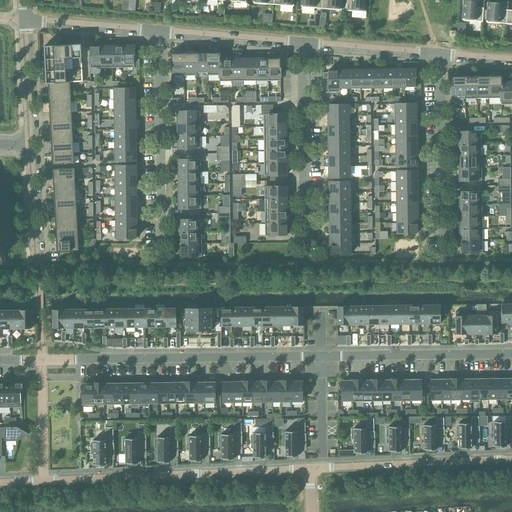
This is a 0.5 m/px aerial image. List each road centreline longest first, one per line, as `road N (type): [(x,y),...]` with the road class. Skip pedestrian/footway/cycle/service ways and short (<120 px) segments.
road 1 (residential): [(0,359),(320,356)]
road 2 (residential): [(0,486),(307,472)]
road 3 (residential): [(158,29),(169,86),(171,264)]
road 4 (residential): [(303,41),(306,262)]
road 5 (residential): [(438,52),(442,260)]
road 6 (residential): [(320,356),(511,355)]
road 7 (residential): [(322,471),(511,461)]
road 8 (residential): [(158,29),(303,41)]
road 9 (residential): [(303,41),(438,52)]
road 10 (residential): [(25,18),(158,29)]
road 11 (unclassified): [(25,18),(32,146)]
